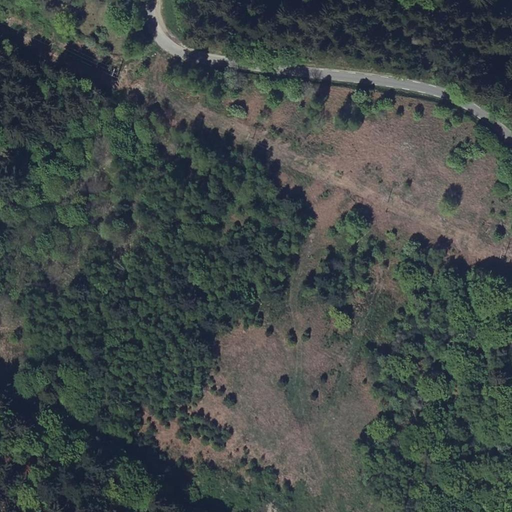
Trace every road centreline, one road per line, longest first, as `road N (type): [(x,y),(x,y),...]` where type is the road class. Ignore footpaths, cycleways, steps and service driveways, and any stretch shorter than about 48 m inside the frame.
road 1 (unclassified): [(152,0),(155,31),(184,54),(416,86),(511,143)]
road 2 (track): [(0,389),(81,425),(189,511)]
